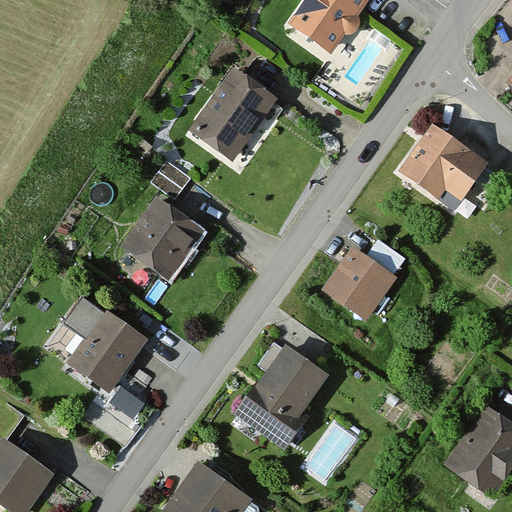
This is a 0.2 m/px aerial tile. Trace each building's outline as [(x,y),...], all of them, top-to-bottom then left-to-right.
[(368,1),(366,0),(301,0),(283,26),(329,58),(341,41),(350,39),(355,31),(354,22),(368,1)] [(271,103),(228,73),(186,135),(229,164),(271,103)] [(483,170),(427,131),(395,176),(436,204),(442,196),(457,206),(483,170)] [(187,183),(164,166),(147,188),(169,205),(187,183)] [(201,236),(150,203),(117,252),(169,285),(201,236)] [(363,262),(349,252),(318,297),(365,328),(395,284),(389,281),(401,264),(374,245),(363,262)] [(142,344),(99,314),(63,366),(106,396),(142,344)] [(324,380),(280,350),(253,391),(250,389),(231,417),(282,452),(305,420),(300,416),(324,380)] [(511,469),(511,431),(481,410),(440,469),(489,503),(511,469)] [(23,511),(48,478),(0,443),(0,508),(5,511),(23,511)] [(238,511),(245,503),(194,467),(161,511),(238,511)]
